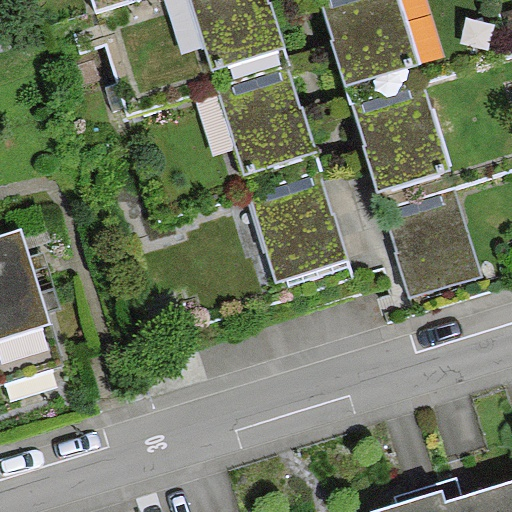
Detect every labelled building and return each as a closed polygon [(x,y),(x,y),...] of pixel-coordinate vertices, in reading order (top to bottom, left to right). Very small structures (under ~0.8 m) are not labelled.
[(193,0),(216,75),(283,56),(266,0),(193,0)] [(337,0),(321,5),(347,94),(421,73),(399,0),(337,0)] [(219,93),(245,182),(312,162),(286,73),(219,93)] [(353,108),(379,198),(450,178),(424,88),(353,108)] [(254,196),(279,285),(347,266),(321,177),(254,196)] [(385,213),(411,302),(482,282),(456,192),(385,213)] [(0,347),(57,331),(29,235),(0,243),(0,347)] [(457,490),(387,511),(511,511),(511,432),(503,435),(511,463),(511,487),(461,503),(457,490)]
